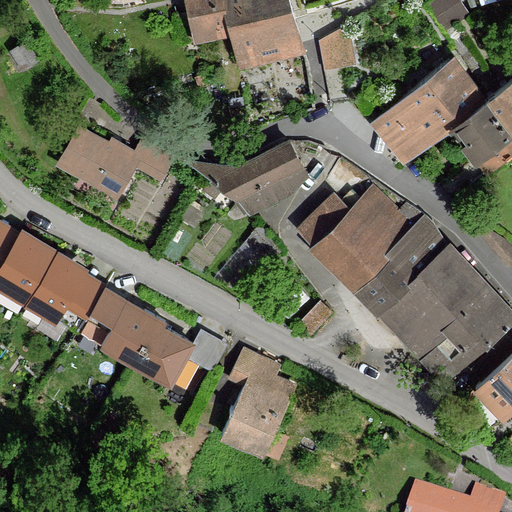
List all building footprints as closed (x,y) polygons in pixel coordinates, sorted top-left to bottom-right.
[(302,49),(288,0),(189,0),(197,38),(234,28),(242,65),(302,49)] [(460,0),(436,0),(431,3),(445,28),(469,14),(460,0)] [(358,28),(326,28),(326,62),(358,62),(358,28)] [(26,41),(12,49),(23,68),(37,59),(26,41)] [(405,160),(454,120),(487,99),(457,59),(375,120),(405,160)] [(511,82),(487,99),(454,120),(478,152),(474,156),(488,171),(511,150),(511,82)] [(136,162),(161,177),(173,158),(143,139),(136,151),(114,139),(111,144),(80,126),(58,162),(116,197),(136,162)] [(305,173),(289,141),(238,166),(189,161),(205,173),(205,174),(252,211),(284,197),(305,173)] [(447,383),(511,319),(511,309),(425,217),(415,226),(376,186),(350,210),(335,193),(300,227),(447,383)] [(107,284),(0,220),(0,293),(24,309),(56,328),(69,309),(87,321),(107,284)] [(485,225),(479,230),(507,262),(511,257),(511,245),(505,237),(485,225)] [(168,319),(110,287),(97,310),(117,321),(104,342),(136,360),(174,381),(187,356),(196,341),(165,323),(168,319)] [(320,301),(300,322),(313,335),(333,313),(320,301)] [(196,341),(187,356),(212,370),(228,343),(203,329),(196,341)] [(485,381),(478,388),(481,391),(506,417),(511,411),(511,342),(508,339),(475,371),(485,381)] [(225,431),(264,449),(279,455),(289,434),(274,427),(295,382),(282,376),(278,374),(282,364),(248,349),(236,374),(248,380),(225,431)] [(474,502),(420,486),(412,511),(498,511),(504,494),(479,486),(474,502)]
